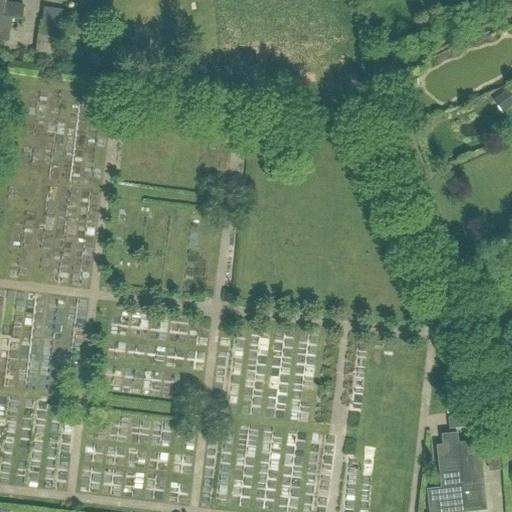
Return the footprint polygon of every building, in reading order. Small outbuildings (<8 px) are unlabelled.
[(21,20),(23,6),(8,4),(0,2),(0,39),(3,40),(6,18),(21,20)] [(58,56),(63,12),(43,10),(39,37),(37,36),(35,54),(58,56)] [(504,113),(511,106),(511,102),(505,93),(495,100),(504,113)] [(430,309),(428,308),(425,326),(438,327),(440,310),(438,310),(439,306),(431,305),(430,309)] [(472,413),(471,401),(447,403),(448,416),(472,413)] [(477,428),(476,417),(448,419),(449,431),(477,428)] [(459,445),(457,434),(441,436),(442,447),(436,447),(440,489),(426,491),(428,511),(433,511),(480,507),(478,486),(484,486),(484,484),(483,484),(479,442),(459,445)]
